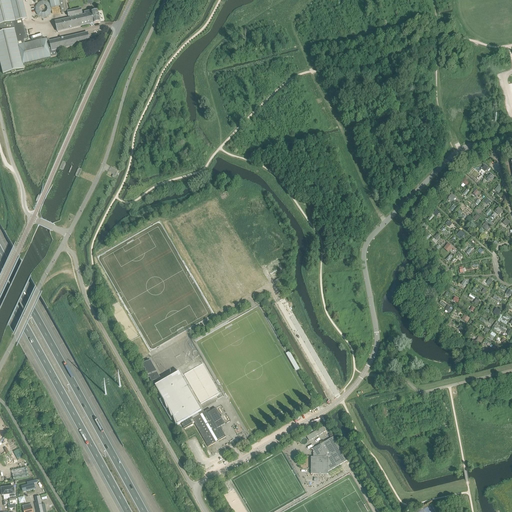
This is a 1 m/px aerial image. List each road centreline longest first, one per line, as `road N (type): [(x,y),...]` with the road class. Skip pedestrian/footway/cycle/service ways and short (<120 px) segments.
road 1 (motorway): [(144,511),(0,252)]
road 2 (unclassified): [(376,333),(362,261),(366,242),(455,153),(511,135)]
road 3 (unknown): [(69,250),(84,302),(190,485)]
road 4 (motorway): [(0,281),(127,511)]
road 5 (unclassified): [(376,333),(370,363),(340,399),(191,486)]
road 6 (unclassified): [(131,0),(39,204)]
road 7 (track): [(311,70),(384,222)]
